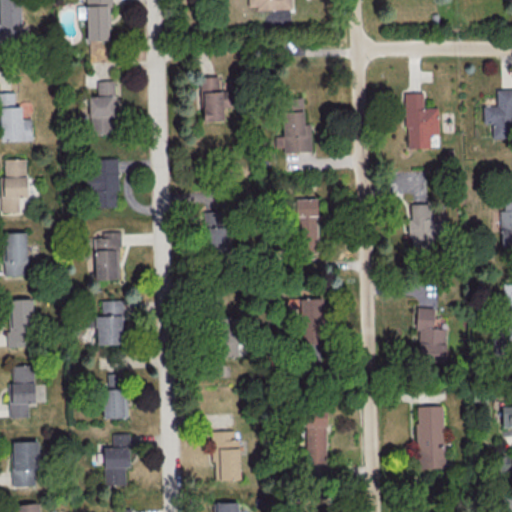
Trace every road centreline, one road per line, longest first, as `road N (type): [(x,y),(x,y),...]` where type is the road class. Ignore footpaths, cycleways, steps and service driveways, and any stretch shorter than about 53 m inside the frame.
road 1 (residential): [(173,511),(154,0)]
road 2 (residential): [(372,511),(356,0)]
road 3 (residential): [(511,48),(359,50)]
